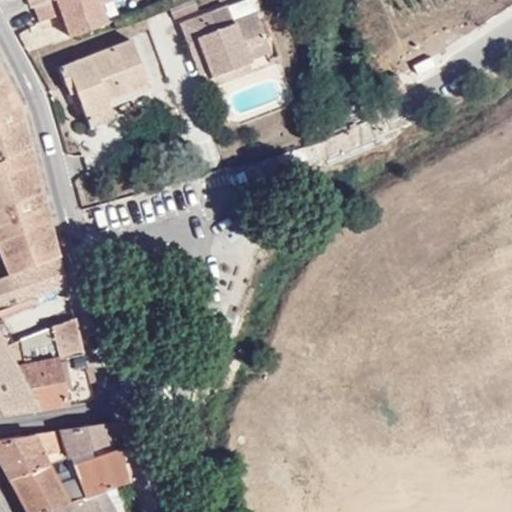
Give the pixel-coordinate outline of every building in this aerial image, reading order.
[(39,0),(37,1),(44,16),(64,7),(75,32),(114,16),(106,0),(39,0)] [(243,12),(238,0),(210,0),(191,8),(200,30),(210,25),(222,55),(228,69),(264,54),(256,32),(280,22),(271,1),(243,12)] [(271,0),(238,0),(243,12),(271,1),(271,0)] [(289,44),(280,22),(256,32),(264,54),(289,44)] [(210,25),(200,30),(212,60),(222,55),(210,25)] [(138,33),(66,64),(75,87),(84,84),(98,116),(128,103),(124,92),(157,78),(138,33)] [(402,80),(419,73),(419,72),(411,51),(394,59),(402,80)] [(15,107),(0,79),(0,279),(1,282),(55,261),(25,135),(15,107)] [(0,313),(62,290),(55,261),(1,282),(0,281),(0,313)] [(0,420),(87,403),(69,321),(0,347),(0,420)] [(68,468),(124,447),(120,426),(56,436),(68,468)] [(0,474),(5,485),(68,468),(56,436),(0,443),(0,474)] [(51,511),(112,492),(127,486),(124,447),(68,468),(5,485),(19,511),(51,511)] [(117,511),(112,492),(51,511),(117,511)]
